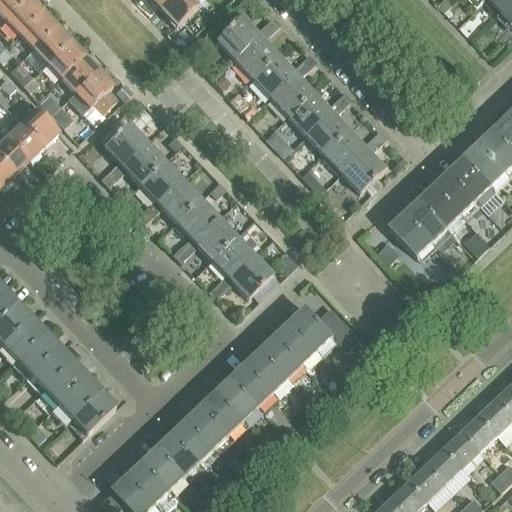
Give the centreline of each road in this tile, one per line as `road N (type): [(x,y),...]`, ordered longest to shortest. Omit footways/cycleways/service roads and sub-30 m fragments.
road 1 (residential): [(223,342),(71,185),(1,249)]
road 2 (residential): [(323,511),(511,333)]
road 3 (residential): [(156,411),(1,249)]
road 4 (residential): [(428,160),(277,0)]
road 5 (residential): [(54,505),(156,411)]
